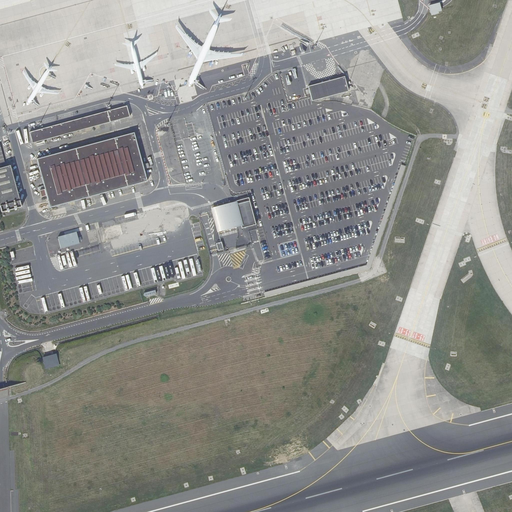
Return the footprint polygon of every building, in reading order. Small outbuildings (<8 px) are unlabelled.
[(439,2),(429,5),(430,8),(430,10),(431,15),(442,12),(441,8),(441,7),(439,2)] [(297,69),(282,74),(289,99),(303,95),(297,69)] [(344,76),(307,86),(311,101),(348,91),(344,76)] [(127,106),(30,132),(33,143),(130,117),(127,106)] [(134,133),(37,159),(45,190),(40,191),(42,198),(47,197),(50,209),(148,182),(134,133)] [(10,169),(0,172),(0,210),(2,217),(22,213),(10,169)] [(234,200),(234,201),(242,228),(254,225),(255,224),(248,197),(234,200)] [(242,228),(234,201),(210,208),(217,234),(242,228)] [(179,207),(162,212),(166,226),(183,222),(179,207)] [(101,223),(103,231),(115,227),(113,222),(110,220),(101,223)] [(126,223),(130,236),(138,234),(135,221),(126,223)] [(121,248),(144,241),(141,233),(138,234),(130,236),(119,239),(121,248)] [(77,235),(57,240),(61,252),(80,247),(77,235)] [(55,353),(40,357),(43,369),(58,366),(55,353)]
